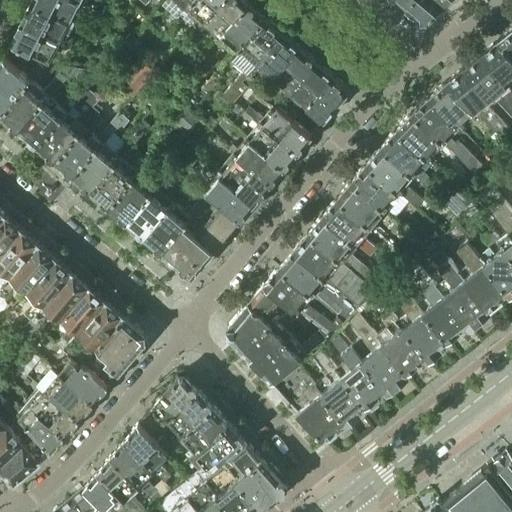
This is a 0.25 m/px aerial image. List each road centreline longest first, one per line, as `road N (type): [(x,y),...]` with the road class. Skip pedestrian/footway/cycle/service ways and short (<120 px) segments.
road 1 (residential): [(188,323),(389,87)]
road 2 (residential): [(15,511),(75,459),(188,323)]
road 3 (residential): [(0,173),(157,308),(188,323)]
road 4 (residential): [(348,502),(188,323)]
road 5 (tertiary): [(348,502),(511,374)]
road 6 (residential): [(287,0),(389,87)]
